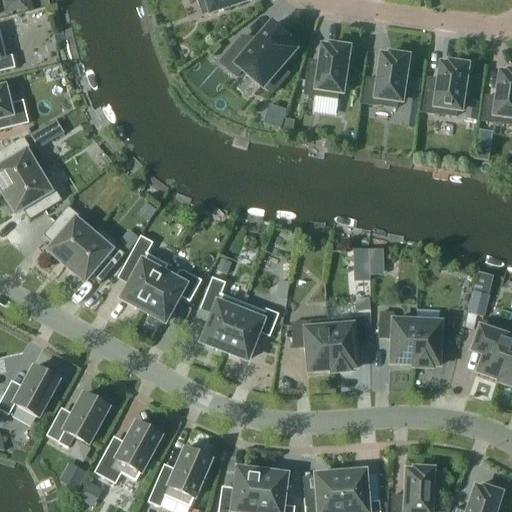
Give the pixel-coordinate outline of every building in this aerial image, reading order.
[(29,0),(6,0),(11,13),(31,7),(29,0)] [(256,0),(206,0),(211,15),(257,0),(256,0)] [(290,38),(274,24),(254,47),(243,37),(220,63),(236,77),(243,70),(264,88),(272,94),(289,75),(281,68),(296,51),(286,42),(290,38)] [(5,58),(0,37),(0,72),(14,69),(11,56),(5,58)] [(350,49),(332,46),(331,49),(324,48),(321,65),(320,73),(308,71),(304,96),(317,98),(317,97),(322,98),(337,100),(338,94),(343,94),(350,49)] [(409,58),(391,55),(391,57),(383,56),(381,74),(380,74),(379,81),(367,80),(363,105),(376,106),(381,107),(396,109),(397,102),(402,103),(409,58)] [(443,65),(440,79),(428,78),(423,113),(436,115),(441,116),(441,115),(456,118),(457,111),(462,112),(469,67),(450,64),(450,66),(443,65)] [(511,72),(510,73),(509,75),(502,74),(499,91),(498,99),(486,97),(482,122),(495,124),(500,124),(511,125),(511,72)] [(11,104),(7,87),(0,88),(0,130),(28,124),(22,101),(11,104)] [(420,94),(408,92),(405,112),(417,113),(420,94)] [(480,122),(483,103),(470,100),(467,120),(480,122)] [(287,128),(293,109),(276,104),(271,122),(287,128)] [(54,121),(29,136),(37,149),(62,134),(54,121)] [(0,191),(1,194),(36,173),(25,154),(30,151),(22,138),(0,151),(0,191)] [(36,173),(1,194),(14,215),(21,210),(28,221),(60,202),(53,190),(48,193),(36,173)] [(46,251),(65,267),(91,236),(74,222),(78,217),(67,208),(42,237),(52,245),(46,251)] [(137,239),(127,232),(118,244),(128,251),(137,239)] [(91,236),(65,267),(83,283),(89,276),(98,285),(123,256),(112,246),(108,251),(91,236)] [(141,312),(166,266),(146,255),(152,244),(139,237),(123,267),(134,273),(119,300),(141,312)] [(366,250),(352,251),(353,282),(367,281),(366,250)] [(166,266),(141,312),(163,324),(178,297),(189,303),(200,282),(188,275),(184,281),(165,271),(167,266),(166,266)] [(199,344),(223,353),(241,304),(220,295),(224,284),(211,279),(198,311),(210,316),(199,344)] [(482,319),(487,298),(472,294),(471,297),(467,315),(479,318),(482,319)] [(367,299),(355,300),(356,311),(368,311),(367,299)] [(263,312),(241,304),(223,353),(245,362),(256,334),(268,338),(277,315),(264,310),(263,312)] [(389,365),(412,366),(413,366),(415,323),(392,322),(392,315),(379,314),(378,339),(390,340),(389,365)] [(438,324),(415,323),(413,366),(412,366),(411,369),(430,370),(430,367),(436,368),(437,350),(438,342),(450,343),(451,318),(438,317),(438,324)] [(325,322),(330,372),(330,374),(348,373),(348,370),(354,370),(352,345),(364,344),(361,318),(349,320),(325,322)] [(307,374),(330,372),(325,322),(303,324),(290,325),(292,350),(305,349),(307,374)] [(471,351),(482,355),(476,373),(497,381),(511,340),(491,333),(493,326),(481,322),(471,351)] [(511,340),(497,381),(496,383),(511,388),(511,340)] [(57,382),(32,368),(18,395),(7,388),(0,400),(0,412),(8,417),(13,406),(37,419),(57,382)] [(107,410),(82,395),(67,421),(56,415),(44,436),(67,450),(73,439),(85,446),(107,410)] [(159,438),(134,424),(120,451),(109,445),(93,475),(114,486),(120,476),(134,484),(159,438)] [(209,461),(183,450),(171,477),(160,472),(146,504),(159,509),(164,498),(188,509),(209,461)] [(87,473),(68,464),(59,482),(77,491),(87,473)] [(254,511),(260,474),(235,470),(231,500),(219,499),(217,511),(254,511)] [(428,511),(431,471),(412,470),(412,473),(405,472),(404,490),(403,490),(403,498),(391,497),(390,511),(428,511)] [(363,473),(338,475),(341,511),(378,511),(378,502),(365,503),(363,473)] [(260,474),(254,511),(292,511),(293,508),(281,507),(284,477),(260,474)] [(341,511),(338,475),(313,477),(316,507),(303,508),(303,511),(341,511)] [(102,491),(86,482),(76,500),(92,509),(102,491)] [(480,491),(473,489),(468,505),(467,505),(465,511),(462,511),(453,509),(452,511),(492,511),(499,494),(481,489),(480,491)]
